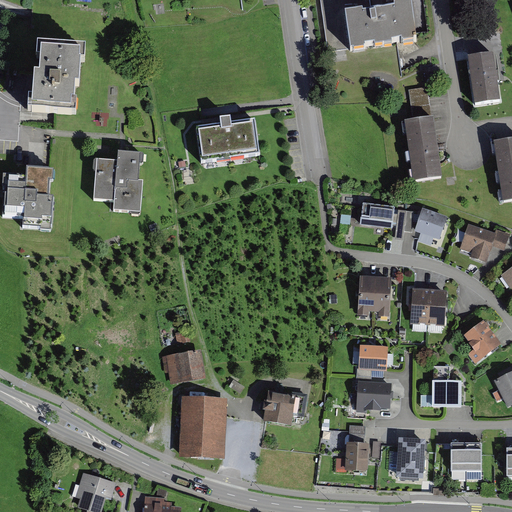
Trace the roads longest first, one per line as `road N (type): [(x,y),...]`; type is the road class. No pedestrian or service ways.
road 1 (tertiary): [(0,391),(200,486),(273,504),(380,511)]
road 2 (residential): [(511,324),(466,279),(434,266),(345,254)]
road 3 (residential): [(318,183),(291,0)]
road 4 (residential): [(442,0),(465,151)]
road 5 (residential): [(376,423),(511,423)]
